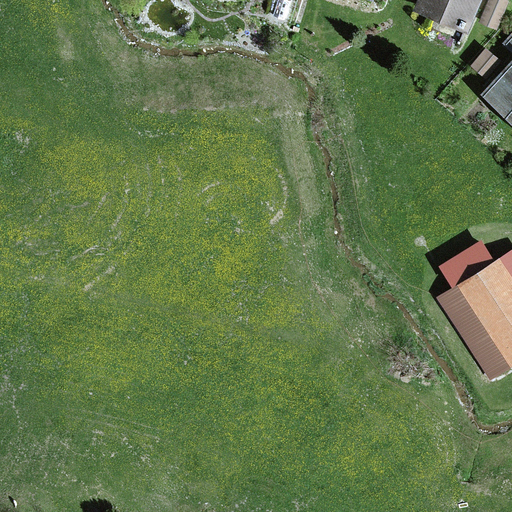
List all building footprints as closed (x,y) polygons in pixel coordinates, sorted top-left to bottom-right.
[(483,0),(422,0),(420,6),(472,28),(483,0)] [(510,0),(491,0),(484,21),(500,27),(510,0)] [(503,61),(488,48),(475,65),(490,77),(503,61)] [(511,61),(486,91),(511,112),(511,61)] [(457,287),(441,298),(494,379),(511,367),(511,254),(505,258),(491,237),(445,267),(457,287)]
